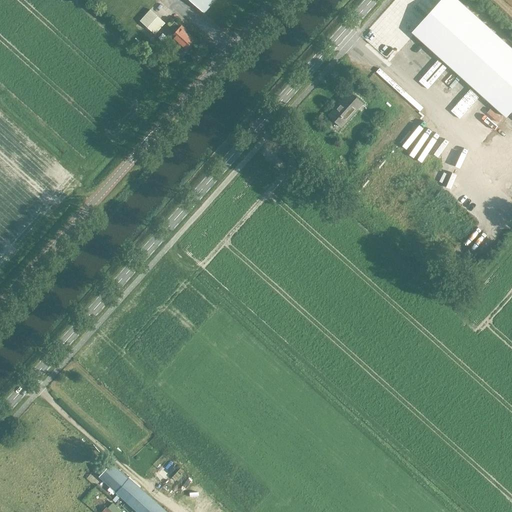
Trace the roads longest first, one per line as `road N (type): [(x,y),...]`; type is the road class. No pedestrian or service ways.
road 1 (secondary): [(0,416),(373,0)]
road 2 (tertiary): [(0,308),(276,0)]
road 3 (track): [(31,381),(176,511)]
